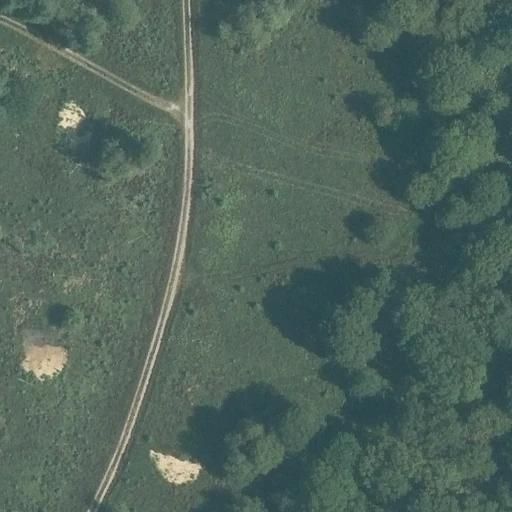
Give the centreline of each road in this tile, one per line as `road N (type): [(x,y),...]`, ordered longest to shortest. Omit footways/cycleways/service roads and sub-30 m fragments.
road 1 (track): [(184,0),(190,183),(170,303),(148,387),(95,511)]
road 2 (track): [(0,20),(191,122)]
